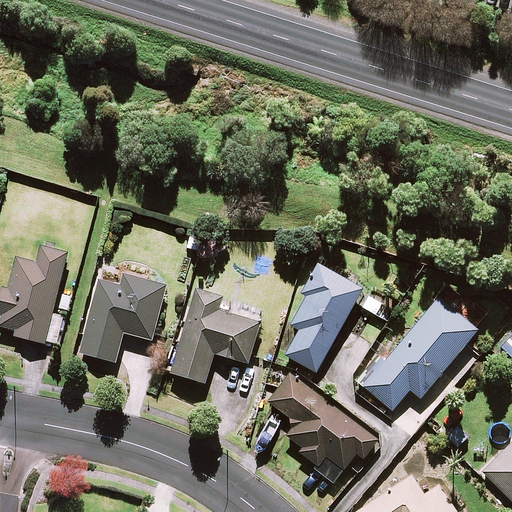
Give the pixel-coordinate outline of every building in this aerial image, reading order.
[(71,296),(56,293),(66,251),(39,245),(35,263),(15,258),(6,294),(0,292),(0,325),(14,328),(12,335),(56,345),(63,315),(52,312),(53,307),(67,311),(71,296)] [(301,287),(308,291),(289,325),(298,331),(284,355),(315,372),(361,289),(329,270),(314,262),(301,287)] [(118,284),(97,278),(78,352),(115,361),(122,332),(150,339),(165,285),(121,273),(118,284)] [(220,296),(194,288),(169,372),(204,382),(212,353),(246,363),(258,322),(216,309),(220,296)] [(441,297),(438,295),(382,364),(379,362),(360,385),(391,410),(408,389),(419,398),(484,319),(469,306),(461,317),(452,310),(460,300),(448,289),(441,297)] [(296,423),(287,436),(302,447),(299,452),(306,457),(318,466),(315,469),(332,482),(355,452),(361,458),(376,438),(289,372),(267,400),(296,423)] [(456,425),(444,437),(456,449),(468,437),(456,425)] [(511,440),(481,472),(511,502),(511,440)] [(423,496),(409,474),(353,511),(352,511),(456,511),(439,485),(423,496)]
